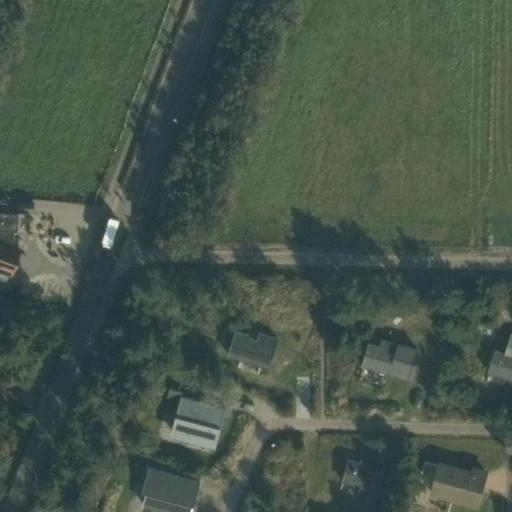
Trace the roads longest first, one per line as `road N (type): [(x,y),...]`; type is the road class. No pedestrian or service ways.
road 1 (unclassified): [(511,272),(107,262)]
road 2 (tertiary): [(107,262),(200,0)]
road 3 (tertiary): [(13,511),(107,262)]
